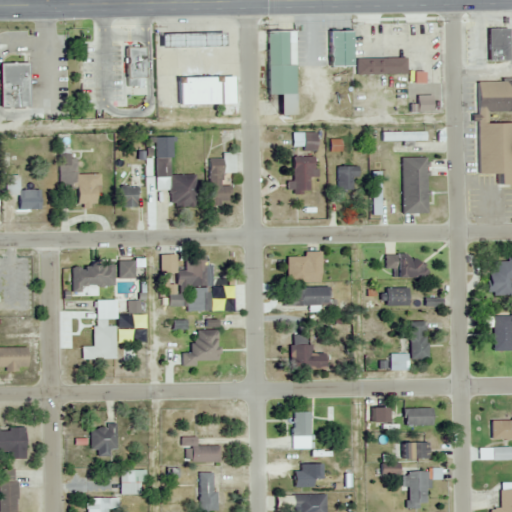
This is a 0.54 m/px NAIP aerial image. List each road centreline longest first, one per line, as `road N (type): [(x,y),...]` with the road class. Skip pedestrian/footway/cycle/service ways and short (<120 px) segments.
road 1 (residential): [(260,511),(247,0)]
road 2 (residential): [(465,511),(453,0)]
road 3 (residential): [(511,391),(0,399)]
road 4 (residential): [(511,232),(0,240)]
road 5 (residential): [(57,511),(50,240)]
